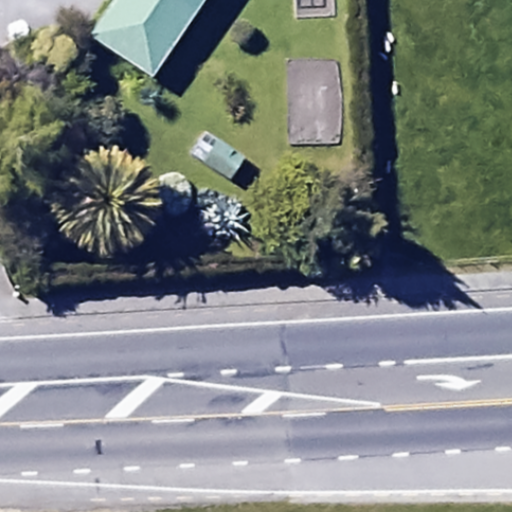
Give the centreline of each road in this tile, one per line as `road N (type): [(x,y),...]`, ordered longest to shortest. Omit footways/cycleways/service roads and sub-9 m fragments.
road 1 (trunk): [(511,482),(417,448),(303,422),(198,412),(0,420)]
road 2 (trunk): [(0,351),(284,339),(511,355)]
